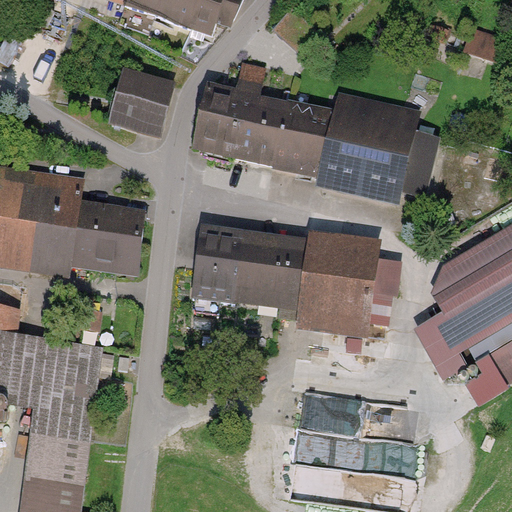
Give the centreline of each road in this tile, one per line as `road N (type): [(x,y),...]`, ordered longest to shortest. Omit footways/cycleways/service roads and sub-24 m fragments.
road 1 (unclassified): [(170,181),(135,511)]
road 2 (unknown): [(170,181),(419,217)]
road 3 (unclassified): [(272,0),(189,104),(170,181)]
road 4 (residential): [(170,181),(0,88)]
